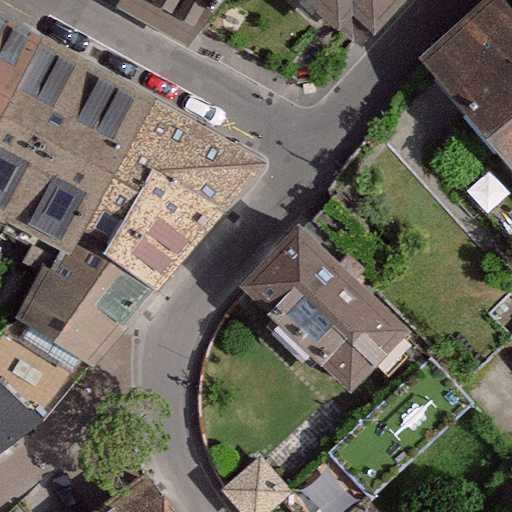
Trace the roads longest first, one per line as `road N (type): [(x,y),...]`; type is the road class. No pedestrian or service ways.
road 1 (residential): [(198,511),(166,457),(151,360),(310,158)]
road 2 (residential): [(310,158),(26,0)]
road 3 (residential): [(310,158),(460,0)]
